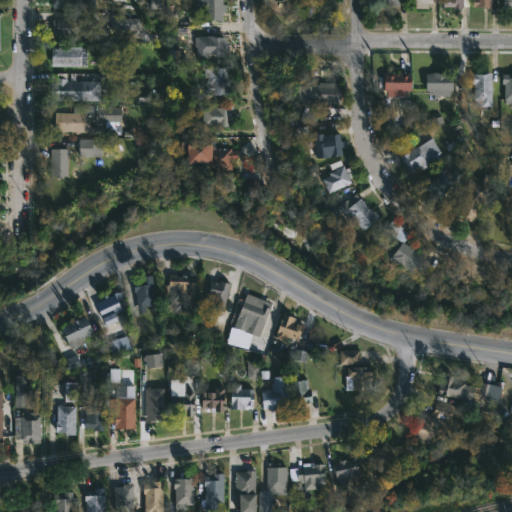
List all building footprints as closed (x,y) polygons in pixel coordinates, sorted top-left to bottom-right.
[(94,0),(94,3),(99,3),(99,10),(91,10),(91,7),(85,7),(85,0),(79,0),(79,9),(54,9),(54,0),(94,0)] [(218,0),(218,4),(221,4),(221,12),(217,12),(217,20),(199,20),(199,0),(218,0)] [(414,0),(415,8),(429,8),(429,0),(414,0)] [(459,0),(459,8),(438,7),(438,0),(459,0)] [(488,0),(488,8),(468,7),(468,0),(488,0)] [(511,8),(500,8),(498,8),(498,0),(511,0),(511,8)] [(93,12),(93,25),(104,25),(104,37),(56,37),(56,35),(51,35),(50,12),(93,12)] [(121,15),(121,18),(139,18),(138,27),(108,27),(109,15),(121,15)] [(207,36),(207,37),(221,37),(221,44),(223,44),(223,57),(192,57),(190,37),(207,36)] [(88,66),(53,66),(53,46),(88,47),(88,66)] [(220,68),(220,87),(222,87),(222,95),(204,95),(204,93),(198,92),(198,84),(204,84),(204,68),(220,68)] [(407,73),(406,91),(404,91),(404,97),(381,96),(381,91),(379,91),(379,73),(395,73),(396,72),(407,73)] [(489,72),(489,107),(472,105),(472,84),(469,84),(470,74),(489,72)] [(82,73),(82,81),(101,81),(101,101),(59,100),(59,98),(53,98),(54,83),(58,83),(58,78),(67,79),(67,73),(82,73)] [(440,73),(440,75),(448,75),(448,91),(446,91),(446,97),(435,97),(435,99),(428,99),(428,95),(424,95),(424,91),(421,91),(421,74),(440,73)] [(511,73),(511,109),(510,109),(510,107),(507,107),(507,104),(501,104),(500,85),(498,85),(499,74),(511,73)] [(335,84),(335,86),(342,87),(340,105),(306,103),(307,84),(335,84)] [(223,115),(223,126),(219,126),(219,125),(198,124),(198,105),(230,105),(230,115),(223,115)] [(122,107),(122,123),(111,123),(111,126),(105,126),(105,122),(96,122),(96,107),(122,107)] [(91,120),(90,134),(75,134),(75,131),(58,131),(58,112),(91,112),(91,120)] [(318,134),(334,134),(335,142),(339,142),(340,147),(337,148),(337,156),(310,158),(308,134),(318,134)] [(180,137),(212,137),(212,148),(232,148),(231,166),(207,166),(207,163),(180,162),(180,137)] [(440,156),(419,170),(418,167),(405,175),(395,159),(429,138),(440,156)] [(104,139),(104,157),(81,156),(81,139),(104,139)] [(67,176),(49,176),(49,148),(67,148),(67,176)] [(339,160),(343,168),(349,166),(353,175),(348,178),(349,181),(325,193),(318,179),(328,175),(327,172),(333,169),(333,168),(330,170),(327,164),(338,159),(339,160)] [(457,180),(444,168),(425,188),(438,200),(457,180)] [(485,189),(470,222),(451,212),(455,202),(459,204),(468,182),(485,189)] [(352,197),(353,200),(358,198),(365,210),(368,208),(370,212),(372,211),(375,217),(373,219),(373,220),(355,231),(351,223),(348,225),(345,219),(341,221),(337,213),(322,222),(317,214),(350,195),(352,197)] [(420,255),(408,272),(394,262),(393,264),(387,259),(400,241),(420,255)] [(148,274),(150,305),(139,306),(140,312),(132,313),(129,280),(138,280),(138,275),(148,274)] [(173,274),(173,275),(194,277),(194,311),(180,311),(181,297),(183,298),(183,293),(178,293),(177,303),(167,302),(166,274),(173,274)] [(210,280),(229,283),(224,311),(210,308),(211,300),(215,301),(216,297),(207,295),(210,280)] [(114,312),(117,319),(105,325),(102,317),(99,318),(92,303),(120,291),(124,310),(114,312)] [(262,322),(256,336),(242,331),(245,324),(235,320),(244,296),(252,299),(251,301),(267,308),(262,322)] [(299,326),(295,337),(291,336),(290,340),(283,338),(281,341),(270,337),(279,314),(291,318),(289,322),(299,326)] [(81,342),(68,348),(58,327),(83,315),(90,330),(78,336),(81,342)] [(108,340),(110,354),(129,350),(127,337),(108,340)] [(357,364),(335,364),(336,349),(358,349),(357,364)] [(144,368),(161,367),(161,354),(143,355),(144,368)] [(245,379),(257,380),(258,364),(246,364),(245,379)] [(367,366),(367,379),(363,379),(363,389),(343,389),(343,380),(348,380),(348,375),(345,375),(345,366),(367,366)] [(28,367),(28,375),(30,375),(29,387),(36,387),(35,394),(29,393),(28,398),(13,397),(14,374),(19,375),(19,367),(28,367)] [(292,367),(295,380),(303,378),(307,401),(289,404),(286,381),(288,381),(285,368),(292,367)] [(79,371),(79,385),(94,385),(93,370),(79,371)] [(468,396),(467,398),(457,396),(457,398),(434,393),(438,373),(450,375),(449,379),(470,385),(468,396)] [(61,401),(61,406),(74,406),(74,435),(64,435),(64,432),(55,432),(55,400),(61,400),(61,382),(76,382),(76,401),(61,401)] [(476,398),(498,402),(501,387),(479,383),(476,398)] [(236,384),(236,389),(249,389),(249,407),(240,406),(240,410),(226,410),(227,384),(236,384)] [(263,408),(258,409),(256,399),(258,399),(257,393),(274,391),(273,387),(282,386),(285,405),(263,408)] [(163,388),(163,409),(165,409),(165,421),(144,420),(145,387),(163,388)] [(219,389),(218,413),(207,412),(207,410),(196,409),(197,390),(203,391),(203,393),(210,393),(210,388),(219,389)] [(135,397),(134,426),(123,425),(124,422),(107,422),(108,409),(111,410),(112,390),(126,390),(125,396),(135,397)] [(194,391),(194,415),(188,415),(188,418),(172,418),(172,413),(169,413),(169,392),(178,393),(178,395),(181,395),(181,391),(194,391)] [(103,401),(102,430),(91,430),(91,427),(82,427),(84,400),(103,401)] [(450,409),(448,417),(442,416),(442,418),(452,420),(447,439),(426,434),(424,439),(419,438),(418,443),(409,441),(413,422),(418,423),(421,413),(427,415),(428,410),(430,411),(432,405),(450,409)] [(40,410),(40,414),(43,414),(43,442),(24,443),(24,437),(16,437),(16,411),(40,410)] [(350,458),(353,474),(340,476),(341,484),(333,485),(332,477),(330,477),(328,462),(334,461),(334,459),(350,458)] [(276,462),(276,465),(282,465),(282,493),(264,493),(265,462),(276,462)] [(309,462),(310,464),(319,463),(322,482),(312,484),(312,488),(300,489),(299,482),(294,482),(294,479),(287,480),(286,468),(299,466),(299,463),(309,462)] [(246,487),(246,491),(237,491),(237,489),(231,489),(231,470),(251,469),(251,487),(246,487)] [(219,472),(219,501),(217,501),(216,508),(204,508),(204,503),(200,503),(200,485),(198,485),(198,474),(209,475),(209,472),(219,472)] [(191,478),(191,509),(172,508),(173,488),(171,488),(171,478),(191,478)] [(160,480),(160,511),(140,511),(140,483),(149,483),(149,480),(160,480)] [(136,482),(136,511),(116,511),(117,497),(114,497),(114,485),(129,485),(129,482),(136,482)] [(102,487),(102,488),(104,488),(104,511),(77,511),(78,511),(75,511),(75,497),(81,497),(81,490),(91,490),(91,487),(102,487)] [(71,492),(71,497),(75,497),(75,505),(70,505),(70,511),(51,511),(51,492),(71,492)] [(249,494),(249,511),(227,511),(232,511),(232,493),(248,493),(249,494)] [(35,501),(35,511),(7,511),(7,506),(24,506),(24,501),(35,501)]
